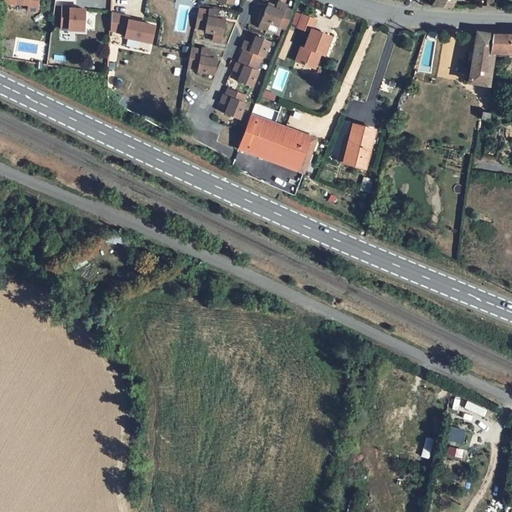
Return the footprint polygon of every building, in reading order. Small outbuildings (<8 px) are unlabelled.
[(0,0),(0,4),(27,8),(36,8),(36,0),(0,0)] [(286,8),(287,5),(278,2),(275,9),(267,5),(259,26),(268,30),(271,23),(285,29),(293,11),(286,8)] [(66,5),(61,5),(59,29),(76,30),(76,33),(87,34),(88,9),(66,7),(66,5)] [(209,11),(199,9),(195,27),(205,29),(205,31),(214,33),(212,40),(222,42),(226,21),(217,19),(218,11),(209,10),(209,11)] [(312,29),(316,19),(303,15),(298,28),(311,32),(305,47),(302,46),(296,61),(314,68),(320,54),(324,55),(331,36),(312,29)] [(493,34),(477,32),(473,53),(472,61),(468,82),(486,85),(486,79),(488,66),(489,62),(490,57),(490,52),(493,34)] [(511,34),(493,34),(490,52),(490,57),(493,58),(494,56),(494,52),(511,52),(511,34)] [(264,57),(270,41),(257,36),(254,44),(246,40),(242,49),(244,49),(239,63),(237,62),(233,70),(241,73),(238,81),(252,87),(258,71),(256,70),(262,56),(264,57)] [(148,51),(149,45),(139,42),(137,48),(148,51)] [(201,50),(192,48),(188,67),(198,69),(197,71),(213,74),(215,59),(209,58),(211,50),(202,48),(201,50)] [(133,49),(120,49),(120,68),(149,69),(149,55),(133,54),(133,49)] [(247,95),(229,88),(226,95),(224,94),(221,103),(229,106),(225,114),(239,119),(246,103),(244,102),(247,95)] [(490,113),(483,111),(481,119),(489,120),(490,113)] [(275,123),(252,114),(239,149),(263,157),(275,123)] [(287,128),(275,123),(263,157),(274,162),(287,128)] [(344,162),(365,168),(375,129),(353,124),(347,149),(344,162)] [(316,138),(287,128),(274,162),(304,172),(316,138)] [(338,161),(344,162),(347,149),(341,148),(338,161)]
